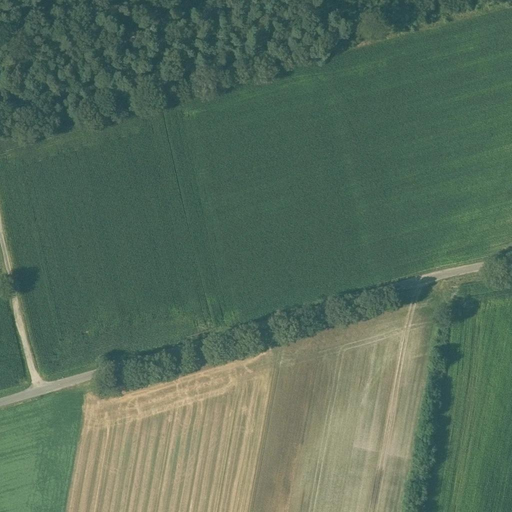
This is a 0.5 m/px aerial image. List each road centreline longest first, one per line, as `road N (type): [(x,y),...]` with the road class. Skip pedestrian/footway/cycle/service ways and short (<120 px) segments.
road 1 (unclassified): [(0,402),(511,261)]
road 2 (track): [(0,229),(37,391)]
